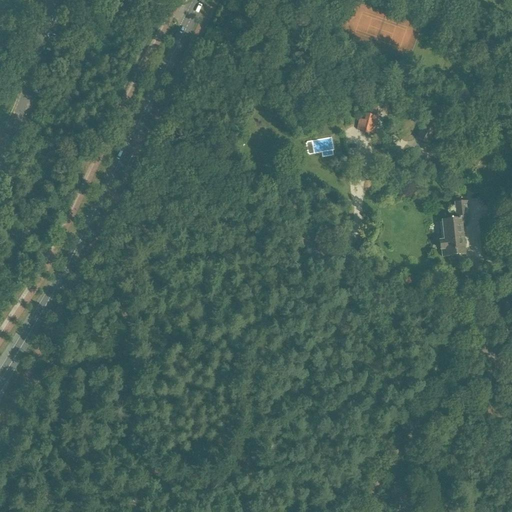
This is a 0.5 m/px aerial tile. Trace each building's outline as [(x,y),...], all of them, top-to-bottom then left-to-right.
[(356,130),(361,131),(361,133),(364,134),(369,135),(373,116),(368,115),(360,113),(356,130)] [(426,119),(416,139),(429,146),(433,139),(439,126),(426,119)] [(415,150),(409,160),(413,162),(419,152),(415,150)] [(426,169),(431,159),(420,153),(415,163),(426,169)] [(440,240),(441,251),(442,251),(442,258),(460,256),(465,255),(462,225),(469,225),(467,211),(469,211),(468,201),(454,203),(456,219),(442,221),(441,221),(443,240),(440,240)]
